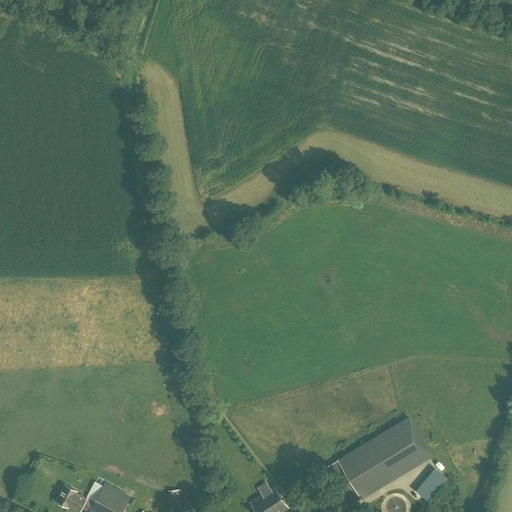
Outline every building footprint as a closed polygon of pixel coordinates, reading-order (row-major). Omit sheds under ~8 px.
[(409,414),(331,462),(339,474),(346,470),(348,474),(339,479),(343,487),(345,486),(353,498),(431,451),(409,414)] [(432,500),(452,477),(439,466),(419,489),(432,500)] [(90,511),(89,511),(121,511),(130,496),(105,483),(95,502),(76,492),(77,491),(65,484),(56,500),(68,507),(69,506),(80,511),(82,507),(90,511)] [(323,485),(308,494),(316,508),(331,499),(323,485)] [(281,511),(289,507),(275,486),(250,502),(256,511),(281,511)] [(168,491),(170,511),(182,510),(181,489),(168,491)]
